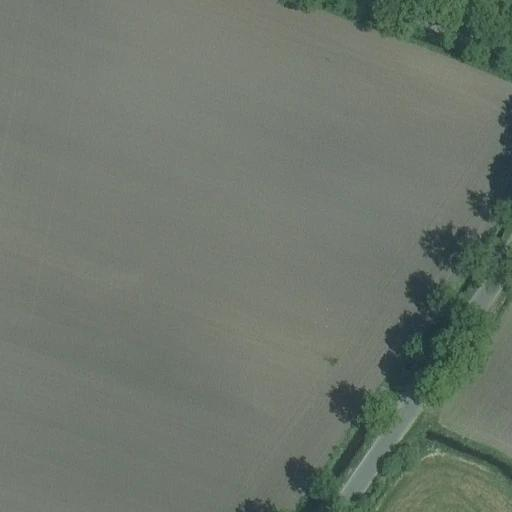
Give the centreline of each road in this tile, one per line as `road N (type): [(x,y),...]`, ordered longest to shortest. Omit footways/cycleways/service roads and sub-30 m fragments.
road 1 (unclassified): [(341,511),(511,261)]
road 2 (unclassified): [(511,52),(373,0)]
